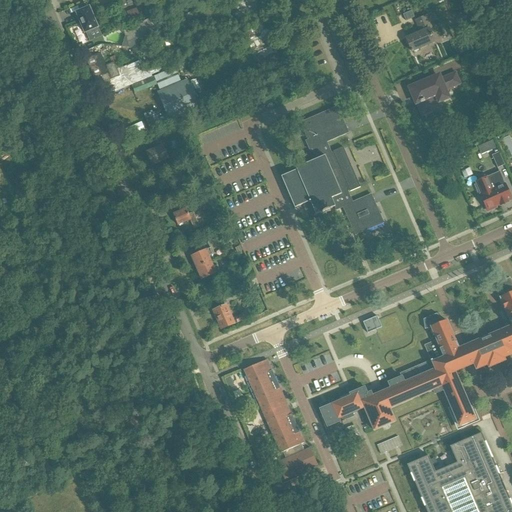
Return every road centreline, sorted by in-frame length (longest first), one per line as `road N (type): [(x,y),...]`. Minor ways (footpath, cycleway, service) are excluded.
road 1 (residential): [(201,361),(44,0)]
road 2 (residential): [(448,254),(339,0)]
road 3 (residential): [(325,309),(248,125)]
road 4 (residential): [(349,511),(273,331)]
road 5 (residential): [(266,511),(201,361)]
road 6 (residential): [(448,254),(325,309)]
